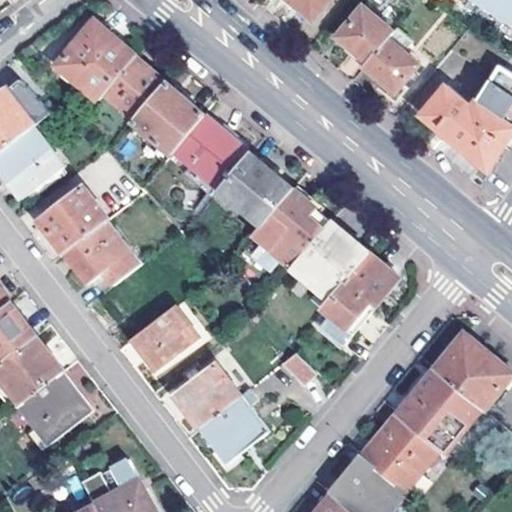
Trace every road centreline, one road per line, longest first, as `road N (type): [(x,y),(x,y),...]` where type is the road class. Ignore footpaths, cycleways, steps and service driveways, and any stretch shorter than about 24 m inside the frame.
road 1 (secondary): [(475,254),(178,0)]
road 2 (residential): [(0,226),(220,511)]
road 3 (residential): [(262,511),(475,254)]
